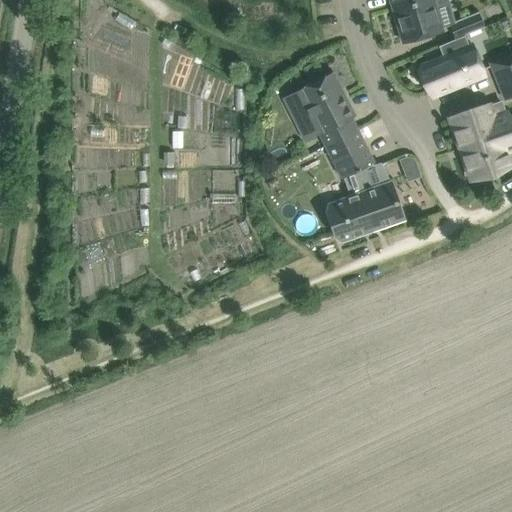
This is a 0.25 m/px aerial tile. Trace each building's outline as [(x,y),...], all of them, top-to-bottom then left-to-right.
[(391,0),(393,8),(421,0),(391,0)] [(432,0),(421,0),(393,8),(403,42),(442,31),(432,0)] [(449,23),(455,38),(465,34),(484,26),(478,11),(449,23)] [(465,34),(455,38),(438,45),(443,57),(420,66),(418,70),(419,74),(421,77),(425,78),(432,95),(484,74),(472,45),(469,46),(465,34)] [(511,53),(490,61),(499,84),(511,79),(511,53)] [(357,129),(352,118),(355,116),(333,71),(297,89),(312,119),(298,126),(305,141),(319,133),(325,145),(357,129)] [(511,79),(499,84),(505,99),(511,96),(511,79)] [(450,118),(460,148),(511,129),(511,126),(507,112),(493,117),(489,104),(450,118)] [(357,129),(325,145),(334,163),(367,147),(357,129)] [(511,129),(460,148),(471,179),(510,165),(505,151),(511,148),(511,129)] [(367,147),(334,163),(342,178),(343,177),(353,172),(373,229),(404,219),(390,181),(373,187),(365,165),(374,161),(367,147)] [(174,151),(163,151),(164,161),(174,161),(174,151)] [(405,157),(399,159),(404,172),(418,167),(415,159),(413,158),(409,157),(405,157)] [(353,172),(343,177),(350,197),(330,203),(343,239),(372,228),(373,230),(373,229),(353,172)]
